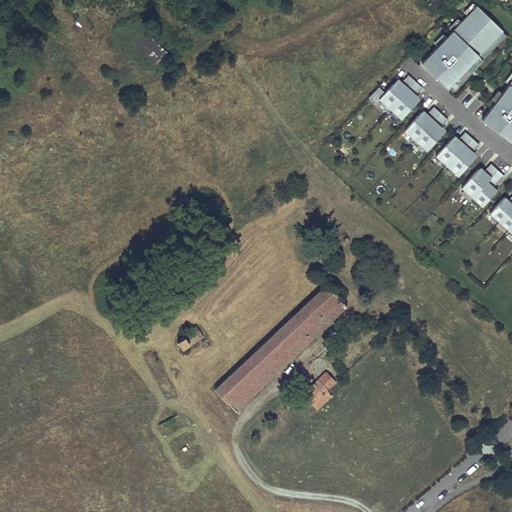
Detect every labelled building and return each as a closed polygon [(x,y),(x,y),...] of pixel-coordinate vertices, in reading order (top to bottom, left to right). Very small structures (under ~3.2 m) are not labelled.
[(468,66),(501,32),(502,31),(476,6),(420,63),(446,88),(447,87),(461,73),(455,67),(462,60),(468,66)] [(450,90),(504,36),(501,32),(468,66),(462,60),(455,67),(461,73),(447,87),(450,90)] [(154,66),(165,54),(145,35),(134,47),(154,66)] [(412,97),(420,87),(407,75),(398,84),(395,87),(391,83),(383,92),(377,87),(367,97),(374,104),(378,100),(399,119),(413,104),(409,100),(412,97)] [(511,137),(511,78),(500,94),(502,95),(496,103),(494,102),(494,103),(480,120),(509,142),(510,141),(511,137)] [(496,103),(502,95),(500,94),(496,91),(490,100),(494,103),(494,102),(496,103)] [(437,129),(446,120),(432,107),(424,116),(421,119),(416,115),(402,131),(425,151),(439,136),(434,132),(437,129)] [(468,155),(477,145),(463,132),(455,142),(452,145),(448,141),(434,156),(456,177),(470,161),(466,157),(468,155)] [(495,191),(491,187),(502,176),(489,164),(480,173),(477,177),(473,173),(459,188),(480,207),(495,191)] [(511,236),(511,194),(506,201),(503,197),(488,214),(511,236)] [(216,389),(225,400),(235,410),(346,305),(326,285),(216,389)] [(196,326),(194,327),(192,328),(194,332),(177,342),(181,349),(202,336),(196,326)] [(334,382),(326,373),(324,375),(332,384),(334,382)] [(313,390),(310,392),(316,397),(322,404),(329,396),(325,392),(324,391),(332,384),(324,375),(311,387),(313,390)] [(311,402),(316,408),(322,404),(316,397),(311,402)]
